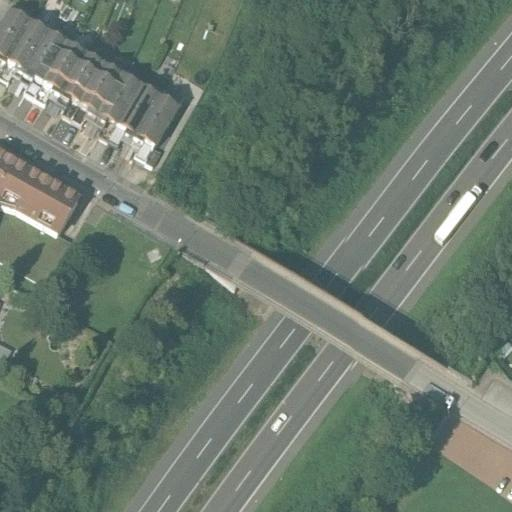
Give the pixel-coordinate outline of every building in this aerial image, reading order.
[(10,17),(0,34),(0,72),(2,74),(5,70),(27,31),(23,29),(25,26),(10,17)] [(27,31),(5,70),(13,75),(11,79),(12,80),(21,85),(46,42),(42,39),(43,37),(29,28),(27,31)] [(50,44),(46,42),(21,85),(29,90),(30,91),(33,87),(41,92),(66,50),(51,42),(50,44)] [(66,50),(41,92),(50,97),(48,101),(57,106),(82,63),(78,61),(80,58),(66,50)] [(86,66),(82,63),(57,106),(66,112),(67,112),(69,108),(78,113),(102,72),(88,63),(86,66)] [(13,75),(5,70),(2,74),(0,77),(0,86),(6,90),(12,80),(11,79),(13,75)] [(102,72),(78,113),(86,118),(84,122),(85,123),(94,128),(119,85),(115,83),(116,80),(102,72)] [(123,87),(119,85),(94,128),(102,133),(104,134),(106,130),(114,135),(139,93),(125,85),(123,87)] [(33,87),(30,91),(29,90),(23,100),(33,106),(41,92),(33,87)] [(50,97),(41,92),(33,106),(43,111),(48,101),(50,97)] [(153,102),(139,93),(114,135),(123,140),(121,144),(122,145),(130,150),(156,107),(152,104),(153,102)] [(156,107),(130,150),(138,154),(139,155),(142,151),(151,157),(176,115),(161,106),(160,109),(156,107)] [(69,108),(67,112),(66,112),(60,121),(70,127),(78,113),(69,108)] [(78,113),(70,127),(79,133),(85,123),(84,122),(86,118),(78,113)] [(104,134),(102,133),(97,143),(106,149),(114,135),(106,130),(104,134)] [(123,140),(114,135),(106,149),(116,154),(122,145),(121,144),(123,140)] [(142,151),(139,155),(138,154),(133,164),(143,171),(151,157),(142,151)] [(0,214),(16,221),(55,244),(57,241),(76,208),(0,163),(0,214)]
